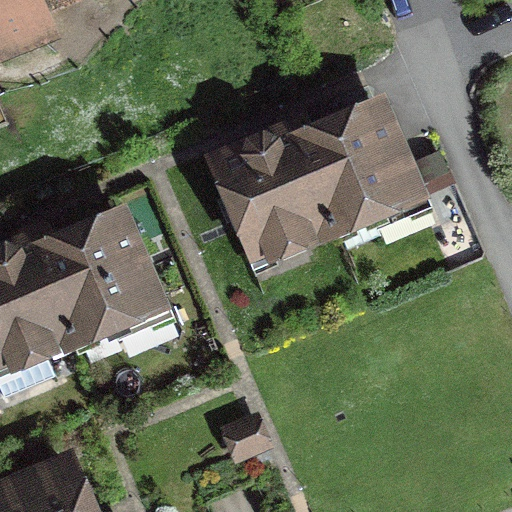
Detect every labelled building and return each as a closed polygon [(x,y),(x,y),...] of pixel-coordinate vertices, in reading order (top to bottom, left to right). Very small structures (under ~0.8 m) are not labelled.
[(0,0),(0,50),(2,56),(52,35),(37,0),(0,0)] [(253,279),(429,206),(426,197),(455,185),(441,152),(412,164),(384,99),(289,139),(284,126),(203,160),(253,279)] [(444,223),(464,215),(456,195),(436,203),(444,223)] [(156,302),(118,214),(56,240),(52,232),(31,241),(0,254),(0,355),(5,368),(156,302)] [(267,448),(255,420),(227,432),(239,460),(267,448)] [(92,511),(71,463),(0,493),(0,511),(92,511)]
